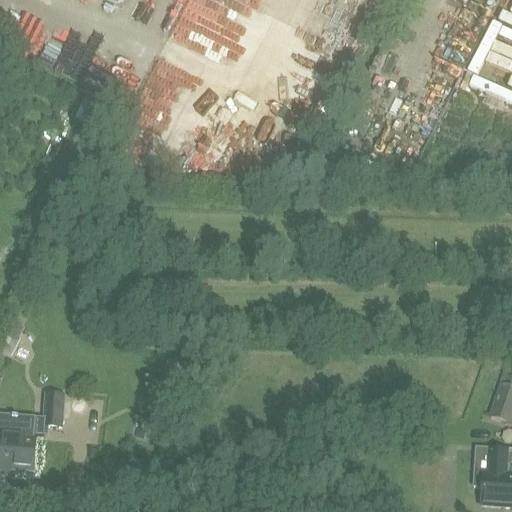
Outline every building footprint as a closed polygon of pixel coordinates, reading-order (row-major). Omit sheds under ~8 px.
[(451,41),(442,58),(462,68),(471,51),(451,41)] [(164,379),(162,387),(180,392),(184,393),(192,366),(191,366),(169,360),(164,379)] [(511,423),(511,393),(503,390),(490,423),(510,430),(511,423)] [(64,398),(46,397),(44,420),(44,429),(45,429),(62,430),(64,398)] [(34,473),(36,440),(34,440),(34,437),(44,438),(45,429),(44,429),(44,420),(34,419),(34,421),(17,420),(18,418),(12,418),(12,420),(0,419),(0,471),(34,473)] [(505,509),(507,475),(509,453),(489,452),(487,474),(474,473),(473,489),(481,490),(480,508),(505,509)]
